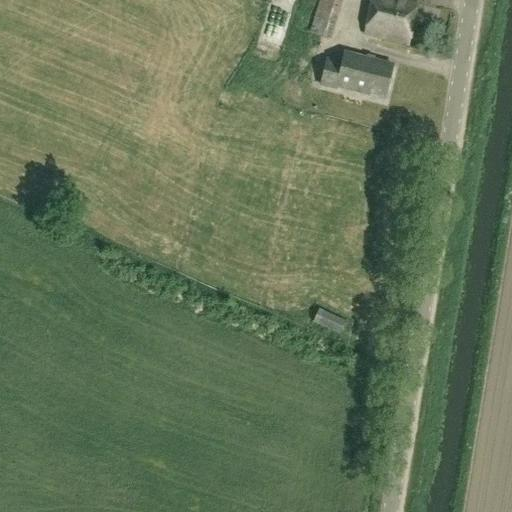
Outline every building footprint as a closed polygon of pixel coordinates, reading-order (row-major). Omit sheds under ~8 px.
[(319,0),(309,35),(330,41),(341,0),(319,0)] [(372,0),(363,36),(407,47),(418,4),(401,0),(372,0)] [(272,48),(288,20),(280,15),(263,43),(272,48)] [(336,88),(384,100),(392,67),(344,55),(341,65),(326,61),(320,86),(336,90),(336,88)] [(345,323),(318,313),(314,325),(340,335),(345,323)]
